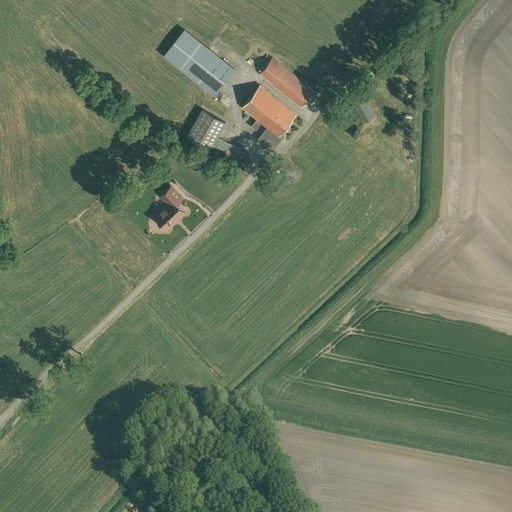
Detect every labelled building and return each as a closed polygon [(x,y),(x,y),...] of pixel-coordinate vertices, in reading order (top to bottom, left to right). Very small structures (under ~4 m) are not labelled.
[(210,48),(185,28),(164,54),(202,84),(214,94),(235,68),(210,48)] [(314,90),(272,57),(259,73),(301,106),(314,90)] [(261,122),(267,126),(278,135),(281,132),(296,113),(260,85),(242,106),(257,118),(251,125),(256,129),(261,122)] [(362,92),(351,99),(363,119),(374,112),(362,92)] [(227,120),(205,107),(187,138),(210,151),(210,152),(229,162),(238,147),(219,136),(227,120)] [(284,135),(281,132),(278,135),(267,126),(257,138),(271,150),(284,135)] [(285,161),(276,169),(292,186),(300,177),(285,161)] [(154,215),(167,229),(174,222),(174,221),(178,217),(179,218),(185,211),(177,203),(183,197),(171,185),(160,195),(168,202),(154,215)]
